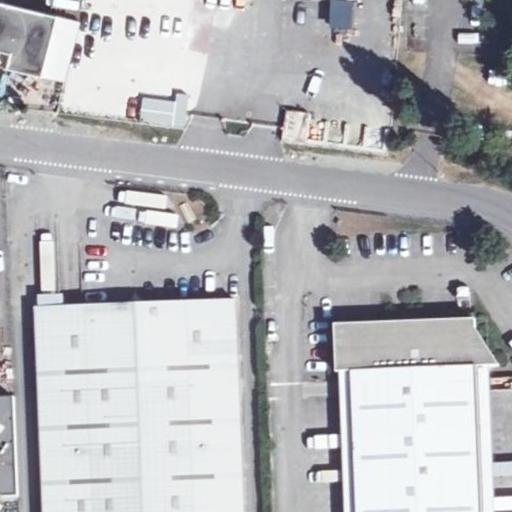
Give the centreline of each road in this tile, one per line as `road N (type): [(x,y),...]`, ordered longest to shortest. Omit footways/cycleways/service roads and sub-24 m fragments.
road 1 (unclassified): [(511,217),(471,203),(0,141)]
road 2 (unknown): [(294,178),(303,511)]
road 3 (unknown): [(236,170),(225,239),(207,259),(149,271),(48,270)]
